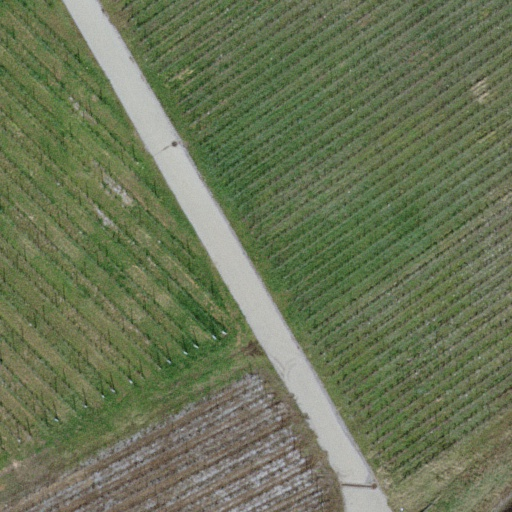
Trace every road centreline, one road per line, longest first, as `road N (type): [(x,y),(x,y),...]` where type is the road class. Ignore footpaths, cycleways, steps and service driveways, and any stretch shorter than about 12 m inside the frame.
road 1 (track): [(365,511),(366,496),(333,434),(79,0)]
road 2 (track): [(365,509),(402,499),(511,415)]
